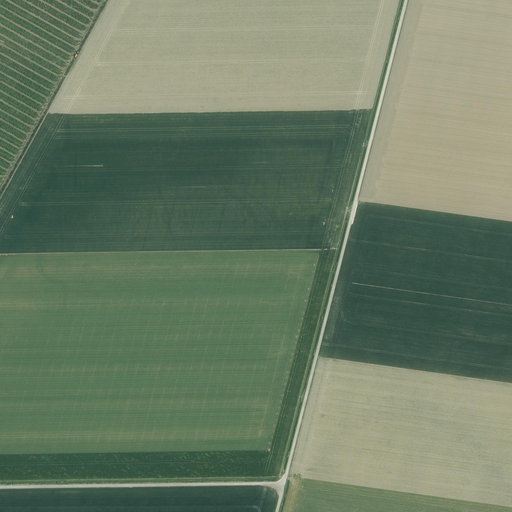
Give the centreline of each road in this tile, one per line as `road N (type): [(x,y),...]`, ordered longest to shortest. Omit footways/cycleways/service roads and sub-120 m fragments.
road 1 (residential): [(282,483),(406,0)]
road 2 (unclassified): [(282,483),(0,487)]
